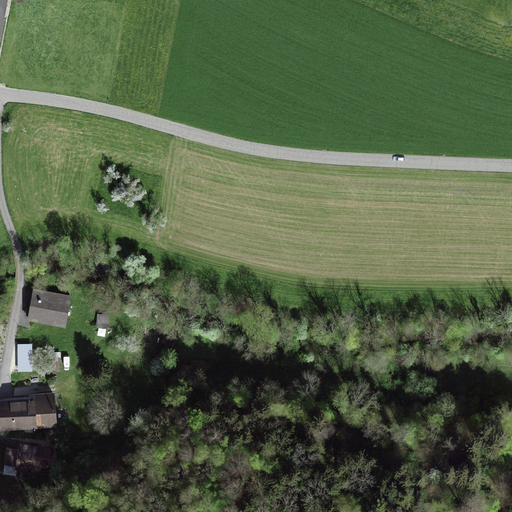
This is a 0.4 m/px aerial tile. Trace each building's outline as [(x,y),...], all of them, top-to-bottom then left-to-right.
[(33,289),(27,318),(64,325),(69,296),(33,289)] [(108,315),(97,314),(96,323),(107,324),(108,315)] [(29,345),(16,346),(17,373),(30,372),(29,345)] [(53,358),(54,371),(62,370),(61,358),(53,358)] [(0,402),(0,427),(29,425),(29,426),(35,425),(36,426),(55,424),(53,396),(32,397),(33,401),(0,402)] [(19,445),(16,467),(38,470),(39,458),(45,459),(46,449),(19,445)]
